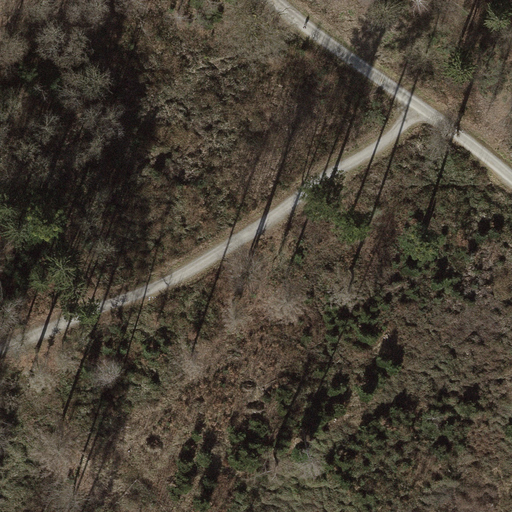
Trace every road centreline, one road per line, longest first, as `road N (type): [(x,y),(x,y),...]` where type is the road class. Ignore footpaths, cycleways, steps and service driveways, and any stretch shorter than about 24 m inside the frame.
road 1 (track): [(0,346),(166,286),(303,199),(394,132),(415,103)]
road 2 (track): [(415,103),(278,0)]
road 3 (track): [(415,103),(511,176)]
